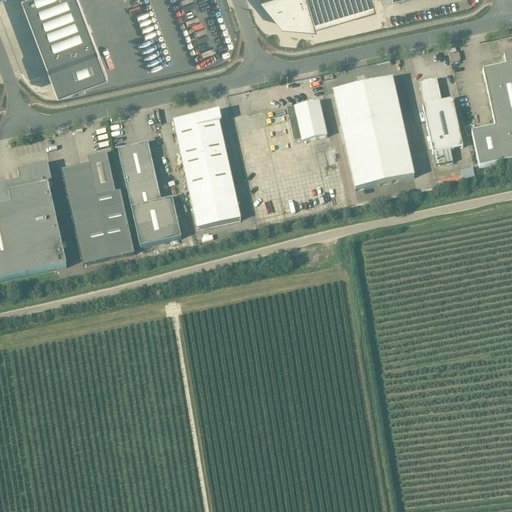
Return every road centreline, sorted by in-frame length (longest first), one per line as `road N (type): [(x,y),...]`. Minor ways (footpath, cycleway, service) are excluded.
road 1 (unclassified): [(0,319),(511,197)]
road 2 (unclassified): [(262,78),(509,24)]
road 3 (unclassified): [(25,129),(262,78)]
